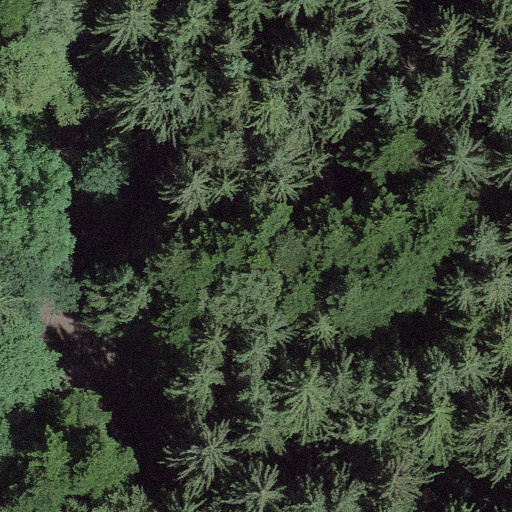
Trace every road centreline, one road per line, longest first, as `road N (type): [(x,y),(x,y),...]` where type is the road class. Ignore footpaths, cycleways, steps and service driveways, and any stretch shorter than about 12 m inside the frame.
road 1 (track): [(101,0),(64,305),(142,511)]
road 2 (track): [(0,483),(64,305)]
